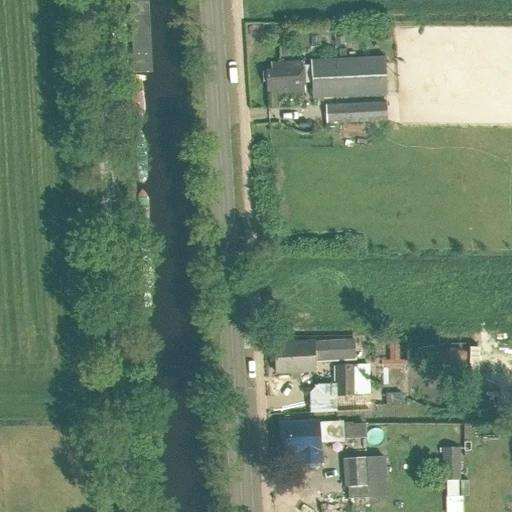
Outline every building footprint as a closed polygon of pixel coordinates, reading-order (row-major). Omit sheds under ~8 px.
[(101,0),(102,18),(117,17),(116,0),(101,0)] [(156,173),(145,0),(125,0),(136,175),(156,173)] [(385,58),(310,62),(312,99),(386,95),(385,58)] [(302,62),(270,64),(270,70),(265,71),(266,95),(304,92),(302,62)] [(386,103),(325,106),(326,125),(387,122),(386,103)] [(314,361),(355,359),(354,340),(313,343),(313,342),(274,344),(276,374),(314,372),(314,361)] [(471,351),(443,351),(443,379),(467,379),(467,368),(471,368),(471,351)] [(345,395),(369,395),(369,364),(345,363),(345,395)] [(309,385),(310,412),(337,411),(336,384),(309,385)] [(318,422),(279,424),(281,454),(293,454),(294,465),(298,464),(298,468),(303,473),(316,472),(320,467),(320,452),(319,441),(343,440),(342,423),(342,422),(318,423),(318,422)] [(352,423),(342,423),(343,440),(366,439),(366,424),(352,425),(352,423)] [(461,481),(460,449),(444,449),(444,481),(461,481)] [(366,458),(344,459),(345,488),(368,487),(366,458)] [(33,480),(19,481),(21,511),(60,508),(60,492),(34,494),(33,480)]
